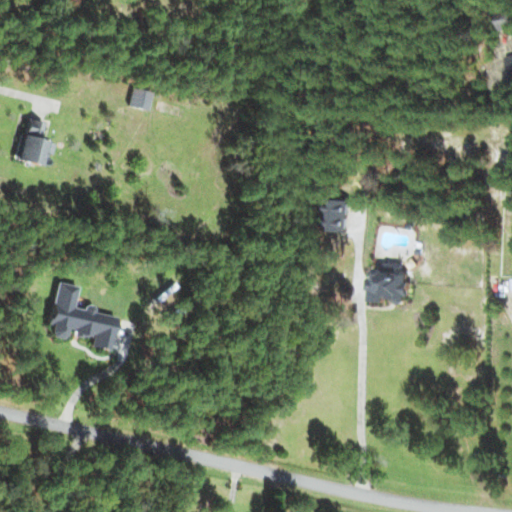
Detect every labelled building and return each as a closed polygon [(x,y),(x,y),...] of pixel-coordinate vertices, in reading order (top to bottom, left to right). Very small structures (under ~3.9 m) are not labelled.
[(511,30),(511,11),(499,12),(500,30),(511,30)] [(146,111),(150,92),(130,88),(126,106),(146,111)] [(39,166),(42,153),(50,154),(52,143),(38,140),(42,122),(26,118),(22,135),(17,134),(11,160),(39,166)] [(329,199),(327,231),(348,232),(350,201),(329,199)] [(370,302),(384,303),(384,301),(408,302),(410,271),(402,271),(402,263),(387,262),(386,270),(377,269),(376,279),(371,279),(370,302)] [(76,286),(54,282),(45,324),(51,325),(49,336),(66,340),(67,333),(90,338),(88,346),(108,350),(115,316),(82,309),(82,310),(71,308),(76,286)]
